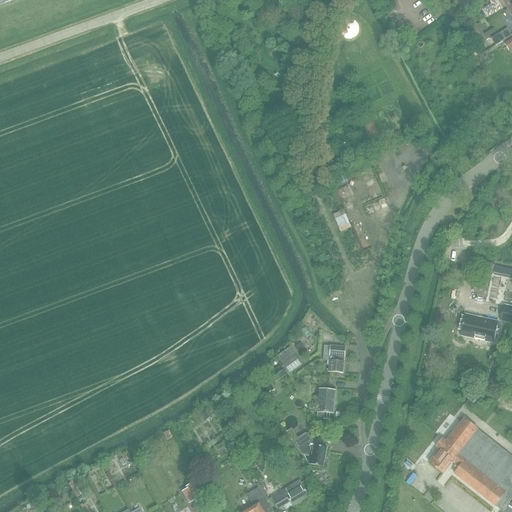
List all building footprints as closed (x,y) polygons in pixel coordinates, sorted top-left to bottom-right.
[(511,0),(501,0),(511,16),(511,0)] [(475,30),(465,36),(469,44),(479,38),(475,30)] [(497,35),(491,38),(496,45),(501,42),(497,35)] [(507,51),(511,47),(511,38),(503,44),(507,51)] [(477,49),(470,53),(473,58),(480,54),(477,49)] [(337,228),(348,225),(342,207),(332,210),(337,228)] [(357,238),(365,235),(360,223),(352,226),(357,238)] [(359,248),(361,255),(368,253),(366,246),(359,248)] [(490,274),(492,266),(482,263),(480,271),(490,274)] [(511,269),(496,266),(493,275),(511,279),(511,269)] [(511,320),(511,307),(503,305),(500,320),(505,322),(505,319),(511,320)] [(493,339),(496,326),(476,321),(477,317),(464,314),(460,335),(474,338),(475,334),(485,337),(484,341),(492,342),(493,339)] [(301,344),(292,350),(295,355),(296,356),(305,350),(301,344)] [(329,372),(344,373),(346,347),(333,346),(324,345),(323,361),(327,361),(327,365),(332,365),(331,370),(329,369),(329,372)] [(295,355),(283,363),(290,373),(302,364),(296,356),(295,355)] [(280,367),(258,383),(266,395),(274,389),(271,385),(286,375),(280,367)] [(325,412),(334,413),(336,391),(320,389),(320,397),(315,396),(315,404),(319,405),(318,412),(319,412),(319,416),(325,416),(325,412)] [(211,407),(205,411),(210,417),(215,414),(211,407)] [(452,462),(459,468),(454,474),(501,511),(502,511),(509,503),(511,498),(511,456),(464,418),(446,441),(442,439),(436,447),(439,450),(429,463),(442,474),(452,462)] [(292,429),(287,431),(301,455),(311,457),(309,464),(324,467),(328,447),(323,446),(325,439),(315,437),(315,435),(306,433),(298,438),(292,429)] [(168,430),(163,433),(166,439),(171,437),(168,430)] [(71,479),(66,481),(74,493),(78,491),(71,479)] [(207,496),(197,480),(186,487),(196,503),(207,496)] [(269,481),(261,485),(265,492),(273,487),(269,481)] [(293,505),(309,496),(300,481),(284,491),(272,497),(279,510),(285,506),(285,505),(291,501),(293,505)] [(265,511),(262,506),(268,502),(259,487),(247,494),(254,506),(249,509),(248,507),(240,511),(265,511)] [(77,502),(82,511),(88,511),(90,511),(82,499),(77,502)]
